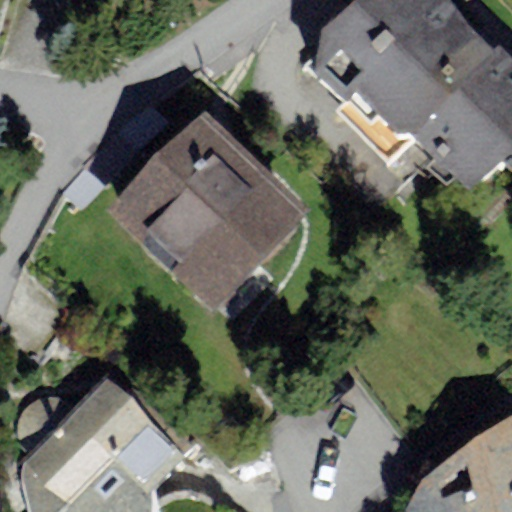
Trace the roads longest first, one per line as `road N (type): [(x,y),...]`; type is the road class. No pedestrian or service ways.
road 1 (residential): [(77,134),(256,0)]
road 2 (residential): [(0,288),(25,222),(77,134)]
